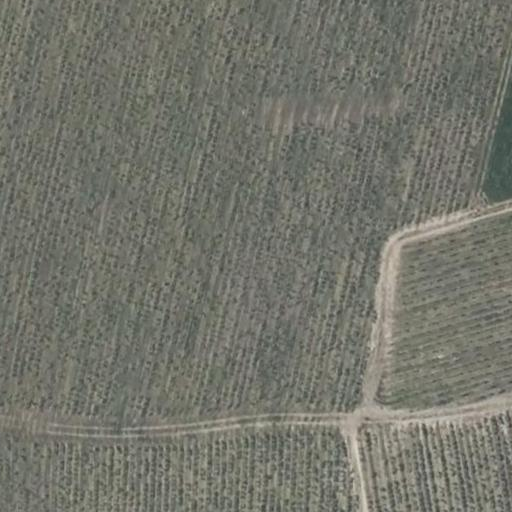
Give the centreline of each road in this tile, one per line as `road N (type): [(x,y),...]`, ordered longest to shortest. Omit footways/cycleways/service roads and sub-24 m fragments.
road 1 (track): [(511,406),(374,421),(264,413),(179,432),(63,431),(0,417)]
road 2 (track): [(374,421),(395,233),(511,200)]
